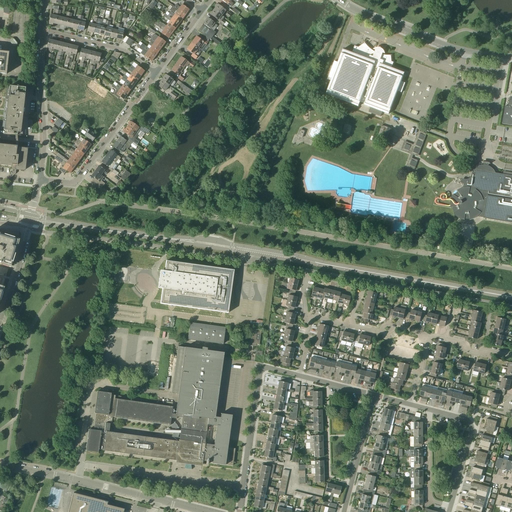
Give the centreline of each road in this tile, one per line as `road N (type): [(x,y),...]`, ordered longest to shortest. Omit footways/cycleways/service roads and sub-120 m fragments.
road 1 (unclassified): [(511,57),(464,52),(338,0)]
road 2 (tertiary): [(507,296),(330,265)]
road 3 (residential): [(243,489),(81,465),(77,479)]
road 4 (tertiary): [(159,237),(330,265)]
road 5 (tertiary): [(330,265),(159,237)]
road 6 (residential): [(40,180),(74,183),(156,73)]
road 7 (residential): [(298,376),(260,368),(243,489)]
road 8 (residential): [(40,180),(42,29)]
road 9 (residential): [(202,511),(77,479)]
road 10 (residential): [(450,506),(471,427),(428,410)]
road 11 (residential): [(42,29),(124,50),(156,73)]
